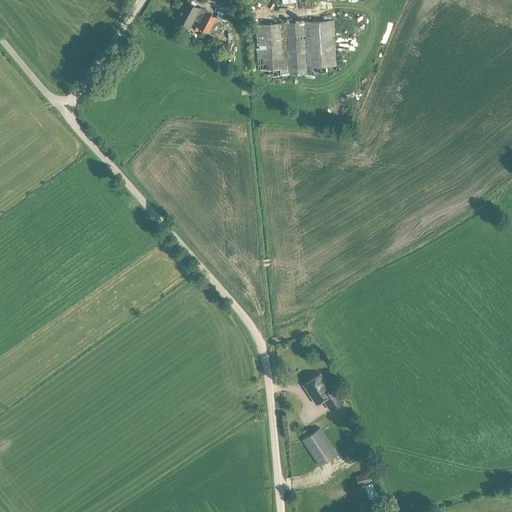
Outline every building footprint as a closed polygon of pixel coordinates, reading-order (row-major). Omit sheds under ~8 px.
[(192,1),(190,4),(185,2),(174,22),(189,29),(200,9),(195,7),(197,4),(192,1)] [(218,39),(221,35),(227,24),(205,12),(196,28),(217,39),(218,39)] [(317,68),(326,67),(336,66),(334,21),(304,22),(307,68),(317,68)] [(304,22),(285,23),(288,76),(307,75),(307,68),(304,22)] [(288,76),(285,23),(253,26),(253,29),(256,29),(258,71),(277,70),(278,76),(288,76)] [(330,389),(320,374),(304,385),(316,404),(326,398),(328,401),(325,403),(330,410),(343,402),(333,387),(330,389)] [(338,454),(320,428),(302,440),(320,466),(338,454)] [(372,482),(369,472),(356,476),(359,486),(372,482)] [(370,501),(364,502),(359,504),(360,511),(369,511),(373,511),(370,501)]
